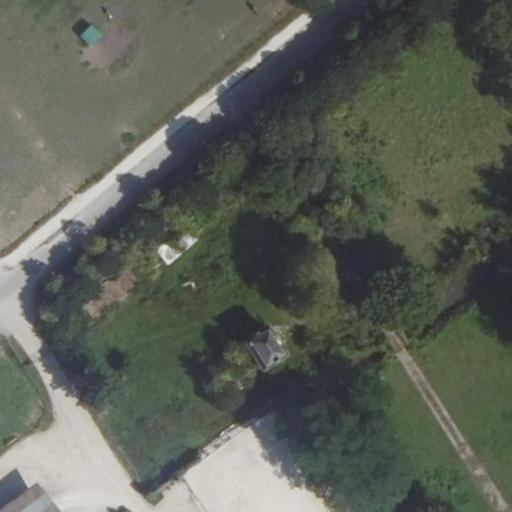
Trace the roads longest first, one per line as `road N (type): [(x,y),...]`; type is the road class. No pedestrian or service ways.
road 1 (track): [(503,511),(239,98)]
road 2 (residential): [(357,0),(0,295)]
